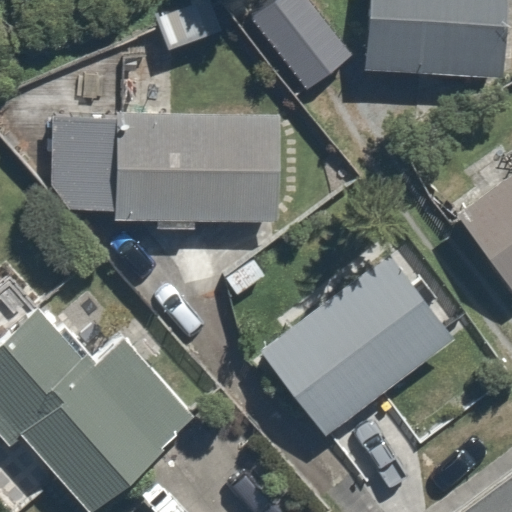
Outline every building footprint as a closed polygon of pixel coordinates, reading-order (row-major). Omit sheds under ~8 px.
[(216,0),(155,0),(143,4),(158,53),(227,30),(216,0)] [(362,0),(358,74),(500,82),(504,0),(362,0)] [(56,210),(105,211),(104,221),(265,225),(267,115),(107,111),(107,124),(58,123),(56,210)] [(511,165),(443,215),(508,305),(511,302),(511,165)] [(249,348),(322,438),(452,333),(380,243),(249,348)] [(0,449),(14,437),(77,511),(86,511),(184,429),(110,343),(88,362),(9,269),(0,277),(0,449)]
